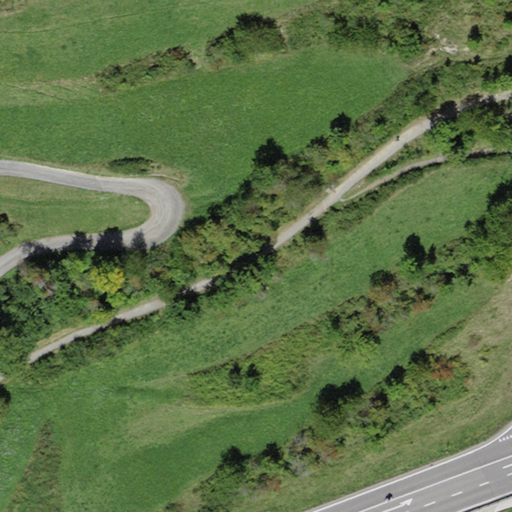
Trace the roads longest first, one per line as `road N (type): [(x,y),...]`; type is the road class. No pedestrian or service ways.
road 1 (track): [(511,90),(462,105),(405,137),(247,258),(105,321),(0,380)]
road 2 (track): [(0,166),(137,188),(163,200),(169,213),(165,230),(147,238),(28,247),(0,266)]
road 3 (primary): [(511,462),(382,511)]
